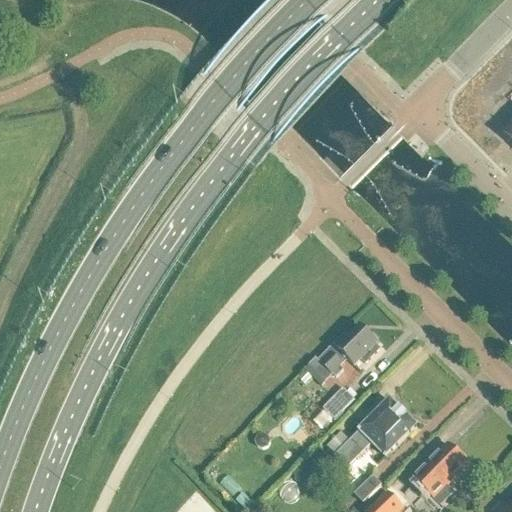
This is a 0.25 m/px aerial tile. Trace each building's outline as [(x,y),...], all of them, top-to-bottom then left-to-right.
[(343,369),(341,367),(346,362),(355,371),(362,364),(367,368),(380,354),(376,350),(377,348),(375,345),(375,342),(372,339),(368,339),(360,330),(349,342),(345,338),(319,365),(333,379),(343,369)] [(324,413),(336,424),(355,404),(344,392),(324,413)] [(391,405),(335,462),(348,474),(373,449),(386,462),(417,431),(391,405)] [(264,438),(258,440),(256,445),(258,451),(263,453),(268,451),(271,447),(269,441),(264,438)] [(436,458),(412,482),(441,510),(454,498),(447,491),(468,469),(449,450),(439,460),(436,458)] [(314,473),(306,466),(294,479),(301,486),(314,473)] [(356,500),(364,508),(382,489),(374,481),(356,500)] [(391,494),(373,511),(406,511),(408,511),(403,506),(391,494)]
